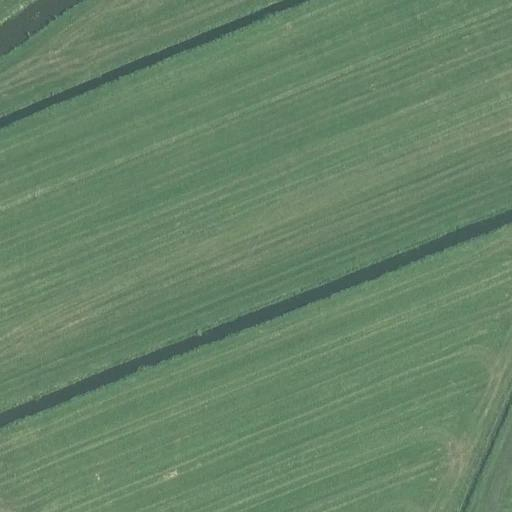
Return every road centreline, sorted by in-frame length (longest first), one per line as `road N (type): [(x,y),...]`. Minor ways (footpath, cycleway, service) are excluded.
road 1 (track): [(511,249),(0,468)]
road 2 (track): [(0,378),(511,181)]
road 3 (track): [(110,511),(457,369),(494,374)]
road 4 (track): [(435,511),(511,333)]
